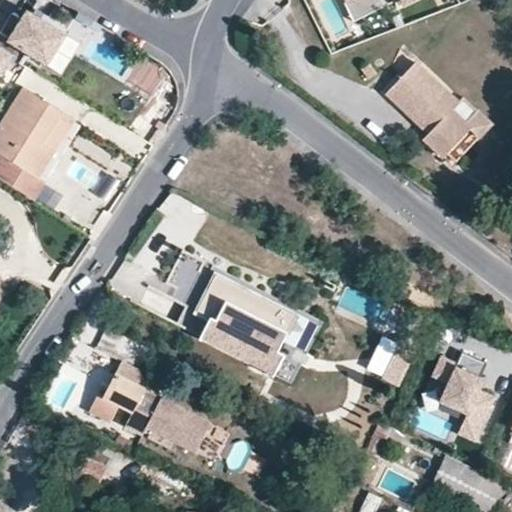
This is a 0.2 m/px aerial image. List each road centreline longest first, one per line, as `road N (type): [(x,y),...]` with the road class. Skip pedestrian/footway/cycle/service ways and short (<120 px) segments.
road 1 (residential): [(0,420),(32,358),(176,143),(198,103),(207,59)]
road 2 (residential): [(511,285),(207,59)]
